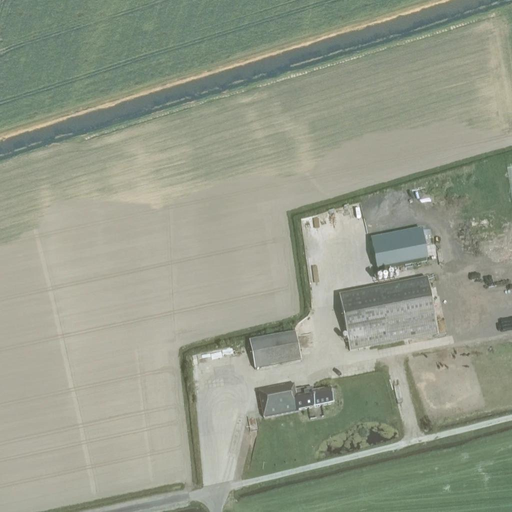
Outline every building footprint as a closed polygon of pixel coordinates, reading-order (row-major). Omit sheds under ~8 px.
[(402,210),(407,209),(404,194),(399,195),(402,210)] [(421,230),(371,240),(376,271),(427,261),(421,230)] [(349,352),(388,344),(438,335),(427,280),(339,297),(349,352)] [(294,333),(248,342),(254,370),(300,362),(294,333)] [(294,391),(292,384),(257,391),(262,419),(298,412),(298,410),(332,403),(329,389),(312,392),(311,388),(303,389),(302,389),(297,390),(294,391)]
